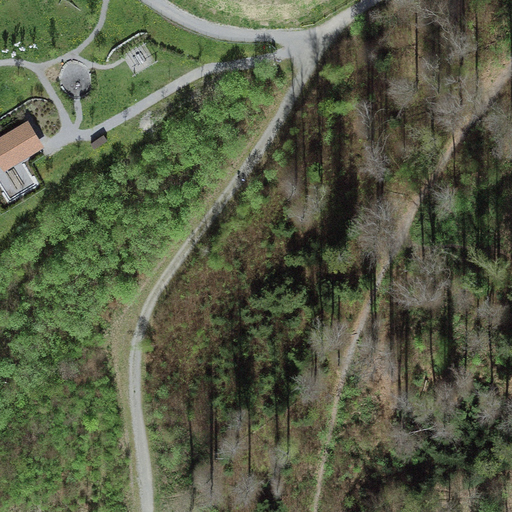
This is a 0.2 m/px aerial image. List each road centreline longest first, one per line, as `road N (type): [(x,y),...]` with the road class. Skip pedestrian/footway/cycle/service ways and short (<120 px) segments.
road 1 (track): [(144,511),(132,364),(145,315),(266,142),(323,37),(374,0)]
road 2 (track): [(511,70),(471,120),(398,247),(345,369),(316,511)]
